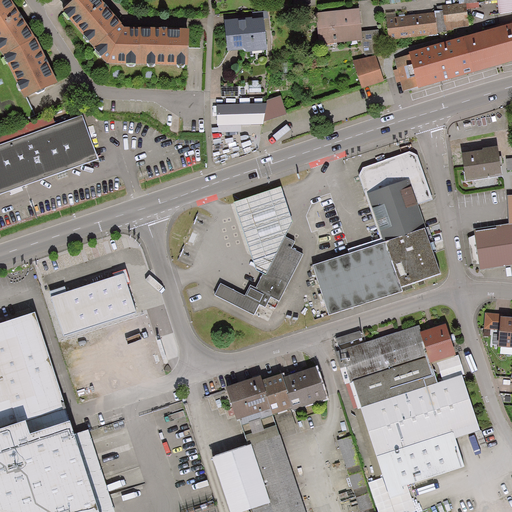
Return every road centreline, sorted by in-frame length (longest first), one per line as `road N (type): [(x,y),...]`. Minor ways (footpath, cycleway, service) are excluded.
road 1 (primary): [(426,113),(141,208)]
road 2 (residential): [(199,373),(465,287)]
road 3 (residential): [(31,0),(92,89),(208,101)]
road 4 (residential): [(426,113),(465,287)]
road 5 (residential): [(141,208),(199,373)]
road 6 (residential): [(465,287),(511,441)]
road 7 (primary): [(141,208),(0,255)]
road 8 (residential): [(79,414),(199,373)]
